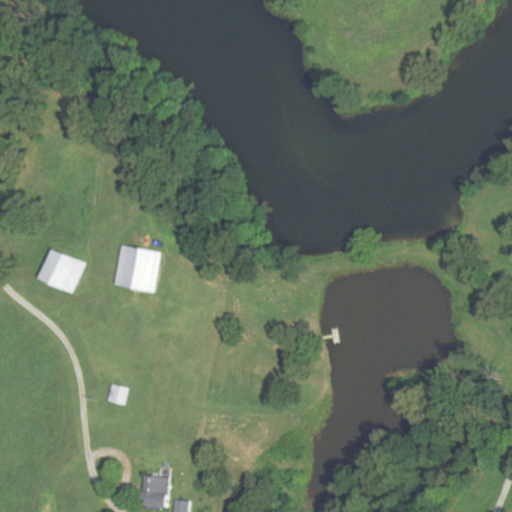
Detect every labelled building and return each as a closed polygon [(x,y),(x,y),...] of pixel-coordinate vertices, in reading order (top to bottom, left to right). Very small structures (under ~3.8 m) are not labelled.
[(122,286),(163,293),(170,253),(129,246),(122,286)] [(91,264),(59,250),(46,280),(78,294),(91,264)] [(114,402),(131,406),(136,389),(118,384),(114,402)] [(176,509),(176,478),(151,477),(150,508),(176,509)] [(197,511),(198,503),(183,500),(181,511),(197,511)]
